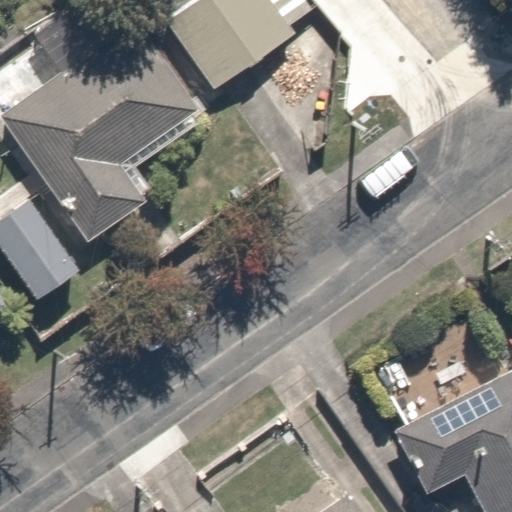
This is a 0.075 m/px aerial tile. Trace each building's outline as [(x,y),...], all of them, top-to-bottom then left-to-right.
[(273,62),(302,41),(272,0),(199,0),(169,22),(266,157),(315,121),(273,62)] [(6,120),(98,247),(151,208),(116,160),(196,102),(140,23),(6,120)] [(34,192),(0,213),(0,249),(29,294),(79,261),(34,192)] [(0,292),(0,310),(9,305),(0,292)] [(511,511),(511,368),(389,435),(420,494),(466,470),(488,511),(511,511)] [(382,511),(363,482),(315,511),(382,511)]
